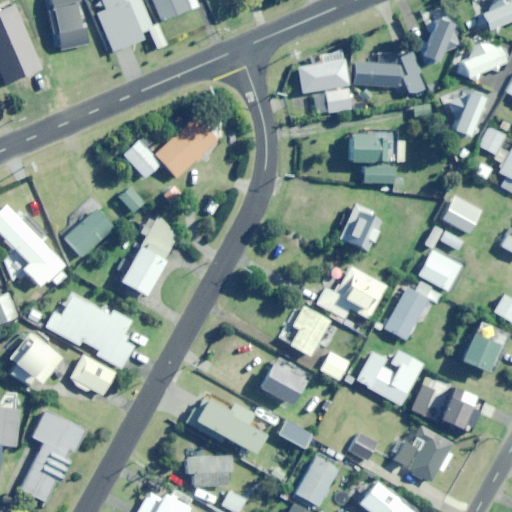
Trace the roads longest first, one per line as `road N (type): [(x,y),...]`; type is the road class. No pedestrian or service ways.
road 1 (residential): [(84,511),(264,181),(261,107),(239,49)]
road 2 (residential): [(239,49),(0,151)]
road 3 (residential): [(355,0),(239,49)]
